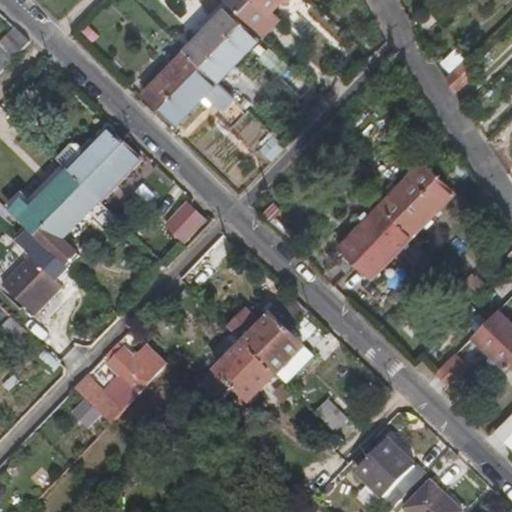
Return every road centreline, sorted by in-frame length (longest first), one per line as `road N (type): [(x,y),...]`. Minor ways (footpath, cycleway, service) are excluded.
road 1 (residential): [(7,0),(511,484)]
road 2 (residential): [(382,0),(511,207)]
